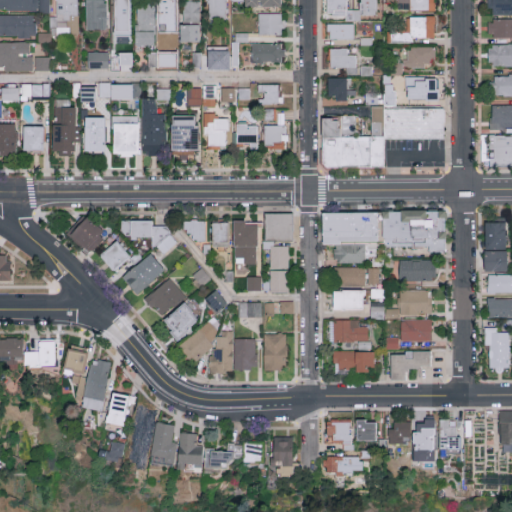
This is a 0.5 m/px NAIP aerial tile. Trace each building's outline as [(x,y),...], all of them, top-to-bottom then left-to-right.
[(0,0),(0,10),(38,10),(38,0),(0,0)] [(57,0),(57,22),(65,22),(65,34),(78,34),(78,0),(57,0)] [(86,0),(86,30),(107,30),(107,0),(86,0)] [(227,0),(207,0),(207,19),(227,19),(227,0)] [(377,0),(361,0),(361,10),(347,10),(347,0),(326,0),(326,18),(377,18),(377,0)] [(434,0),(386,0),(386,1),(407,1),(407,11),(434,11),(434,0)] [(511,0),(488,0),(488,15),(511,15),(511,0)] [(200,1),(182,1),(182,42),(200,42),(200,1)] [(131,34),(131,3),(114,3),(114,34),(131,34)] [(177,3),(160,3),(160,35),(177,35),(177,3)] [(155,6),(136,6),(136,46),(155,46),(155,6)] [(282,14),(259,14),(259,35),(282,35),(282,14)] [(0,36),(36,36),(36,15),(0,15),(0,36)] [(435,41),(435,17),(408,17),(408,30),(388,30),(388,41),(435,41)] [(511,38),(511,19),(488,19),(488,38),(511,38)] [(327,40),(353,40),(353,24),(327,24),(327,40)] [(0,70),(50,71),(50,56),(32,56),(32,43),(0,42),(0,70)] [(284,63),(284,44),(251,44),(251,63),(284,63)] [(511,45),(488,45),(488,67),(511,67),(511,45)] [(435,67),(435,47),(407,47),(407,67),(435,67)] [(330,69),(356,69),(356,49),(330,49),(330,69)] [(109,69),(109,52),(87,52),(87,69),(109,69)] [(133,53),(118,53),(118,69),(133,69),(133,53)] [(227,55),(215,57),(216,67),(229,65),(227,55)] [(401,74),(401,64),(390,64),(390,74),(401,74)] [(511,76),(493,76),(493,96),(511,96),(511,76)] [(328,100),(352,100),(352,77),(328,77),(328,100)] [(438,100),(438,77),(406,77),(406,100),(438,100)] [(100,96),(110,96),(111,82),(100,81),(100,96)] [(112,83),(111,99),(135,99),(135,83),(112,83)] [(139,83),(130,83),(131,98),(141,98),(139,83)] [(48,85),(4,85),(4,99),(49,98),(48,85)] [(215,106),(215,85),(202,85),(202,106),(215,106)] [(238,99),(260,99),(260,91),(257,91),(257,85),(238,85),(238,99)] [(259,104),(281,104),(281,85),(259,85),(259,104)] [(80,100),(96,101),(96,86),(80,86),(80,100)] [(222,101),(234,101),(234,88),(221,88),(222,101)] [(169,89),(159,90),(160,99),(171,98),(169,89)] [(188,89),(188,106),(201,106),(201,89),(188,89)] [(365,104),(376,104),(376,92),(365,92),(365,104)] [(143,155),(157,155),(157,147),(167,147),(167,112),(157,112),(157,98),(143,98),(143,155)] [(511,105),(491,105),(491,129),(511,129),(511,105)] [(76,152),(76,108),(55,108),(55,152),(76,152)] [(437,143),(387,144),(386,117),(386,114),(437,113),(446,113),(446,117),(446,143),(437,143)] [(172,115),(172,151),(199,151),(199,115),(172,115)] [(106,119),(86,119),(86,152),(106,152),(106,119)] [(0,153),(18,153),(18,122),(0,122),(0,153)] [(226,122),(208,122),(208,150),(226,150),(226,122)] [(236,148),(258,148),(258,123),(236,123),(236,148)] [(385,140),(387,172),(377,172),(326,171),(326,123),(343,123),(344,140),(377,140),(385,140)] [(114,124),(114,156),(139,156),(139,124),(114,124)] [(45,126),(24,126),(24,151),(45,151),(45,126)] [(287,126),(265,126),(265,149),(287,149),(287,126)] [(511,170),(498,171),(486,171),(486,140),(498,140),(511,139),(511,170)] [(323,211),(323,243),(380,242),(380,211),(323,211)] [(443,250),(387,249),(387,211),(443,211),(443,250)] [(90,254),(108,235),(87,216),(70,235),(90,254)] [(295,240),(295,246),(268,246),(268,240),(267,217),(295,218),(295,240)] [(120,219),(121,229),(127,234),(152,234),(152,246),(161,253),(179,242),(167,225),(153,225),(153,218),(120,219)] [(205,221),(188,221),(188,241),(205,241),(205,221)] [(234,264),(259,264),(258,221),(234,221),(234,264)] [(229,247),(229,222),(212,222),(212,247),(229,247)] [(507,270),(482,270),(481,222),(507,222),(507,270)] [(115,272),(132,258),(118,241),(101,255),(115,272)] [(341,265),(341,266),(328,267),(328,246),(369,245),(369,264),(341,265)] [(290,250),(291,297),(272,297),(273,251),(290,250)] [(137,294),(165,269),(151,253),(123,278),(137,294)] [(0,278),(11,279),(11,255),(0,254),(0,278)] [(435,261),(400,261),(400,281),(435,281),(435,261)] [(201,284),(209,278),(202,268),(194,275),(201,284)] [(334,284),(378,284),(378,268),(334,268),(334,284)] [(511,292),(511,275),(487,275),(487,292),(511,292)] [(261,278),(247,278),(247,290),(261,290),(261,278)] [(159,317),(185,296),(170,279),(145,300),(159,317)] [(363,290),(333,290),(333,309),(363,309),(363,290)] [(227,303),(216,291),(206,300),(216,312),(227,303)] [(431,314),(431,291),(398,291),(398,314),(431,314)] [(511,298),(488,298),(488,317),(511,317),(511,298)] [(292,302),(271,303),(271,314),(293,313),(292,302)] [(163,324),(178,341),(200,320),(185,304),(163,324)] [(260,304),(240,304),(240,316),(260,316),(260,304)] [(383,304),(371,304),(371,319),(383,319),(383,304)] [(177,346),(192,363),(212,345),(208,341),(219,332),(215,328),(219,324),(212,316),(177,346)] [(431,319),(400,319),(400,341),(431,341),(431,319)] [(367,341),(367,320),(329,320),(329,341),(367,341)] [(509,372),(509,328),(485,328),(485,372),(509,372)] [(207,355),(207,372),(226,372),(226,369),(232,369),(233,330),(222,330),(222,335),(216,335),(216,349),(213,348),(213,355),(207,355)] [(286,333),(263,333),(263,370),(286,370),(286,333)] [(234,337),(235,368),(256,368),(256,337),(234,337)] [(57,341),(36,341),(36,352),(24,352),(24,338),(0,338),(0,354),(3,354),(3,367),(17,367),(17,360),(25,360),(25,367),(57,367),(57,341)] [(89,349),(70,345),(65,370),(84,374),(89,349)] [(334,372),(374,372),(374,351),(334,351),(334,372)] [(432,351),(391,351),(391,380),(409,380),(409,369),(432,369),(432,351)] [(102,411),(110,362),(92,359),(83,408),(102,411)] [(122,432),(130,396),(113,393),(106,428),(122,432)] [(153,413),(137,410),(130,443),(145,446),(153,413)] [(500,412),(511,411),(511,444),(500,445),(500,412)] [(441,449),(460,449),(460,419),(441,419),(441,449)] [(351,421),(326,421),(326,442),(342,442),(342,450),(351,450),(351,421)] [(377,421),(357,421),(357,441),(377,441),(377,421)] [(414,438),(436,438),(436,421),(414,421),(414,438)] [(158,423),(150,459),(173,464),(178,444),(172,442),(176,427),(158,423)] [(389,443),(410,443),(410,424),(389,424),(389,443)] [(202,445),(196,445),(196,433),(180,433),(180,466),(202,466),(202,445)] [(273,437),(273,467),(293,467),(293,437),(273,437)] [(126,445),(112,441),(109,452),(102,450),(100,456),(120,462),(126,445)] [(263,445),(228,443),(228,450),(206,450),(206,468),(229,468),(230,461),(262,462),(263,445)] [(325,473),(363,473),(363,456),(325,456),(325,473)]
